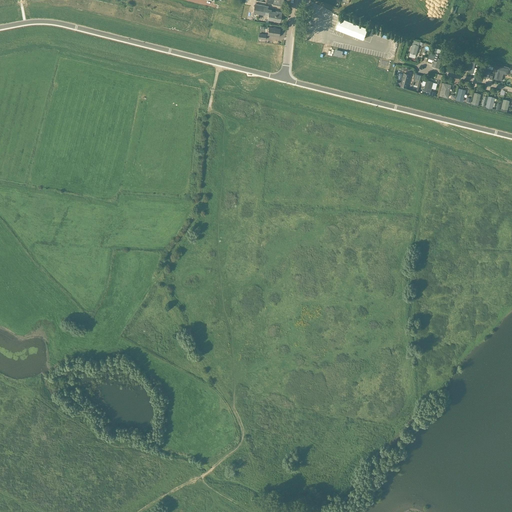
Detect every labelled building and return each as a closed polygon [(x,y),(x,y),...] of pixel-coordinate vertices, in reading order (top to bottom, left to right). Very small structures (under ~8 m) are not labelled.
[(224,0),(223,7),(231,8),(232,6),(233,6),(234,1),(233,1),(232,0),(224,0)] [(255,4),(254,10),(269,12),(268,16),(267,19),(280,21),(281,20),(281,19),(280,17),(281,14),(281,12),(276,11),(275,12),(271,11),(271,10),(268,9),(265,9),(266,6),(255,4)] [(216,25),(214,31),(229,34),(230,28),(216,25)] [(269,27),(268,35),(279,37),(280,29),(269,27)] [(425,43),(414,40),(410,53),(416,54),(419,44),(424,46),(425,43)] [(432,46),(429,57),(433,58),(433,59),(436,60),(439,51),(436,50),(437,47),(432,46),(433,45),(432,45),(432,46)] [(471,61),(468,72),(472,73),(472,74),(475,75),(477,68),(474,67),(475,62),(471,61)] [(484,64),(481,75),(481,76),(481,75),(485,77),(488,78),(491,69),(488,68),(489,65),(484,64)] [(509,69),(497,66),(494,79),(498,80),(500,72),(507,74),(509,69)] [(410,75),(404,73),(400,86),(407,88),(410,75)] [(429,80),(426,80),(423,92),(433,94),(434,91),(431,90),(433,82),(429,80)] [(443,82),(439,96),(448,98),(451,85),(443,82)] [(465,90),(459,89),(456,100),(463,101),(465,90)] [(481,94),(474,93),(472,103),(478,105),(481,94)] [(495,98),(488,97),(486,107),(492,108),(495,98)] [(510,101),(503,99),(501,108),(501,110),(507,112),(510,101)]
